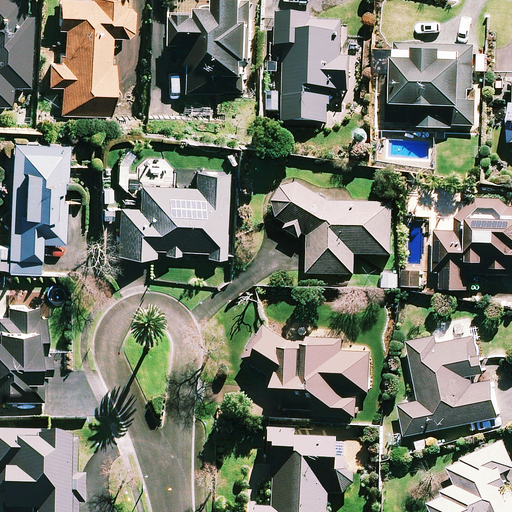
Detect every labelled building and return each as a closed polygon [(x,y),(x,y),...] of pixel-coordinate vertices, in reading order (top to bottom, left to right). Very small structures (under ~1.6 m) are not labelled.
[(25,0),(0,0),(0,103),(13,103),(13,83),(32,84),(34,12),(26,12),(25,0)] [(59,0),(58,24),(65,24),(64,60),(48,60),(47,81),(63,82),(62,112),(112,114),(114,60),(110,60),(112,32),(133,33),(134,3),(129,3),(128,0),(59,0)] [(183,88),(248,91),(250,56),(254,56),(256,16),(247,15),(247,0),(222,0),(222,4),(204,3),(203,10),(178,9),(176,41),(186,41),(183,88)] [(276,43),(286,44),(284,94),(268,93),(267,109),(283,109),(283,118),(329,121),(330,89),(349,90),(351,57),(342,57),(343,28),(319,27),(310,27),(311,12),(278,11),(276,43)] [(390,123),(477,124),(477,97),(471,97),(471,87),(478,87),(478,44),(398,42),(398,85),(391,85),(390,123)] [(66,200),(80,200),(81,171),(67,171),(68,140),(14,138),(10,244),(0,243),(0,267),(40,269),(41,239),(65,239),(66,200)] [(225,253),(228,167),(194,166),(193,184),(138,182),(138,201),(119,201),(118,249),(154,251),(154,244),(164,245),(164,251),(179,252),(179,246),(205,247),(205,252),(225,253)] [(289,221),(285,228),(301,238),(304,233),(309,235),(308,272),(355,274),(356,253),(392,254),(393,202),(349,201),(349,188),(333,187),(281,186),(281,193),(279,194),(278,195),(277,197),(276,199),(275,201),(274,203),(274,205),(274,207),(274,209),(274,211),(275,213),(276,215),(277,216),(279,218),(280,219),(289,221)] [(508,195),(458,194),(458,229),(436,229),(436,269),(444,269),(444,285),(471,286),(472,255),(490,255),(490,272),(511,272),(511,203),(507,204),(508,195)] [(423,269),(405,269),(405,285),(423,285),(423,269)] [(5,313),(0,313),(0,404),(46,405),(47,369),(49,369),(50,325),(47,325),(47,314),(41,314),(41,311),(39,308),(38,305),(35,303),(33,301),(30,300),(27,299),(24,299),(20,299),(17,300),(14,301),(12,303),(9,305),(8,307),(6,310),(5,313)] [(292,335),(266,321),(246,351),(273,370),(273,381),(284,381),(283,411),(359,414),(360,389),(373,390),(374,348),(346,348),(346,336),(292,335)] [(488,369),(481,333),(441,341),(440,333),(411,339),(423,397),(403,401),(409,433),(502,414),(495,377),(476,381),(474,372),(488,369)] [(80,511),(80,502),(88,503),(89,472),(74,472),(75,436),(57,436),(57,431),(0,429),(0,511),(80,511)] [(327,511),(329,494),(343,494),(354,485),(355,469),(345,458),(346,445),(336,444),(336,436),(294,435),(294,431),(267,430),(266,466),(273,466),(272,510),(256,509),(255,511),(327,511)] [(511,467),(511,455),(503,436),(464,455),(466,459),(418,482),(432,511),(511,511),(511,485),(505,471),(511,467)]
